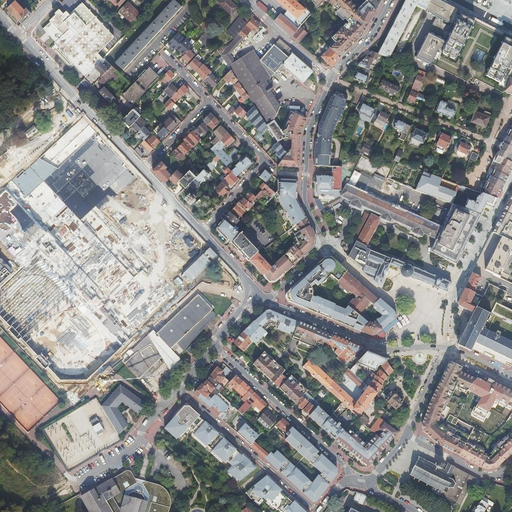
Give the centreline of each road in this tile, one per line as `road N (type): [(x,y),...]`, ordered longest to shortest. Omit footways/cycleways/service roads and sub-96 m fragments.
road 1 (residential): [(318,511),(178,389)]
road 2 (residential): [(325,246),(304,198),(308,130),(331,77)]
road 3 (residential): [(215,346),(345,465)]
road 4 (residential): [(370,343),(257,297)]
